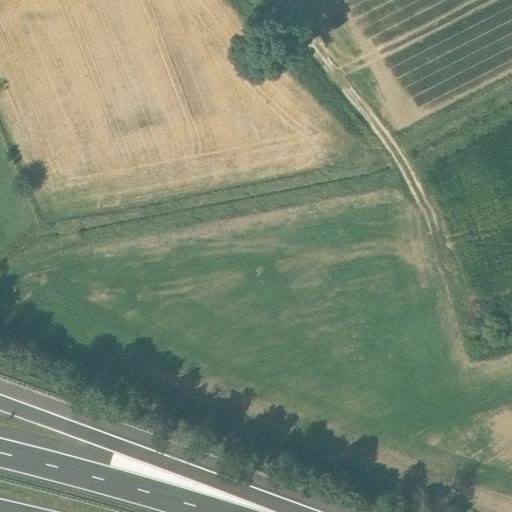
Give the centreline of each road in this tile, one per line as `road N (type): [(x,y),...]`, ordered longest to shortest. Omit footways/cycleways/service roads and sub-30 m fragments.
road 1 (motorway): [(247,511),(121,447),(0,404)]
road 2 (track): [(390,147),(480,346)]
road 3 (motorway): [(209,511),(0,453)]
road 4 (track): [(267,0),(390,147)]
